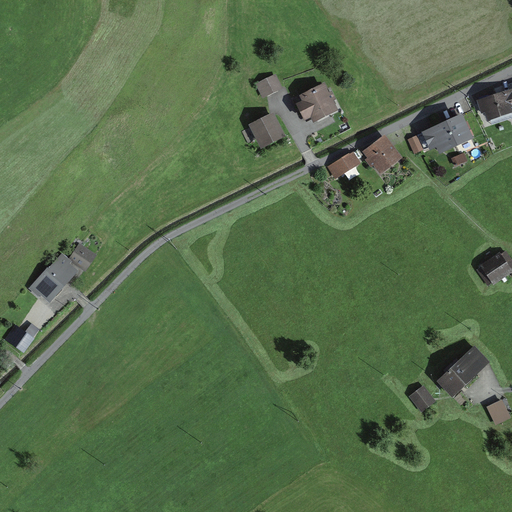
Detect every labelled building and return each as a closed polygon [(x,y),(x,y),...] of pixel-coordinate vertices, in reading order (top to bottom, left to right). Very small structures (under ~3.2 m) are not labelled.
[(267,97),(283,89),(279,81),(276,74),(255,85),(262,99),(267,97)] [(324,84),(300,96),(302,101),(296,105),(305,122),(311,119),(313,124),(338,112),(334,102),(336,101),(332,92),(329,93),(324,84)] [(511,89),(477,102),(481,115),(485,114),(488,122),(491,121),(492,125),(511,118),(511,89)] [(274,113),(249,126),(262,150),(286,137),(274,113)] [(462,115),(408,140),(414,154),(429,149),(430,151),(436,149),(439,156),(473,140),(462,115)] [(384,135),(362,153),(367,159),(365,160),(380,177),(403,159),(384,135)] [(335,180),(361,164),(354,152),(327,167),(335,180)] [(464,153),(451,159),(455,167),(468,161),(464,153)] [(68,260),(71,262),(84,271),(86,272),(97,256),(95,255),(79,243),(68,260)] [(501,255),(500,253),(480,266),(481,268),(477,270),(487,287),(491,284),(493,286),(511,273),(511,271),(511,270),(511,260),(506,251),(501,255)] [(61,256),(47,272),(63,286),(77,271),(61,256)] [(47,272),(33,288),(49,302),(63,286),(47,272)] [(25,332),(16,326),(4,341),(23,354),(35,339),(33,338),(39,330),(32,324),(25,332)] [(452,399),(490,363),(474,346),(438,382),(452,399)] [(422,413),(436,402),(435,400),(424,386),(410,397),(422,413)] [(511,419),(502,400),(486,408),(495,426),(511,419)]
